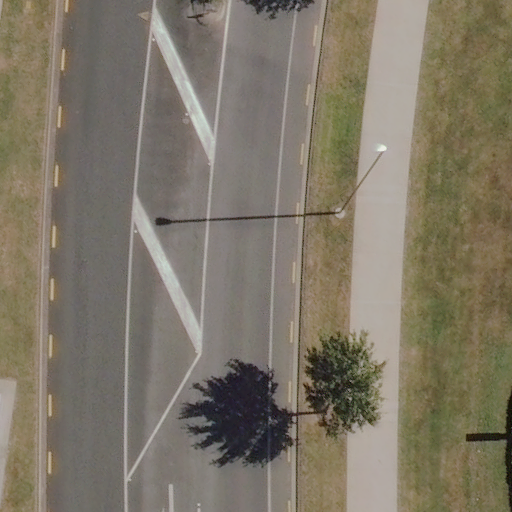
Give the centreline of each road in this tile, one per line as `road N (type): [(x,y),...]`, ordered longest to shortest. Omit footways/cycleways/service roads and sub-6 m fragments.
road 1 (secondary): [(273,0),(161,345)]
road 2 (secondary): [(161,345),(126,176),(112,0)]
road 3 (secondary): [(161,345),(161,511)]
